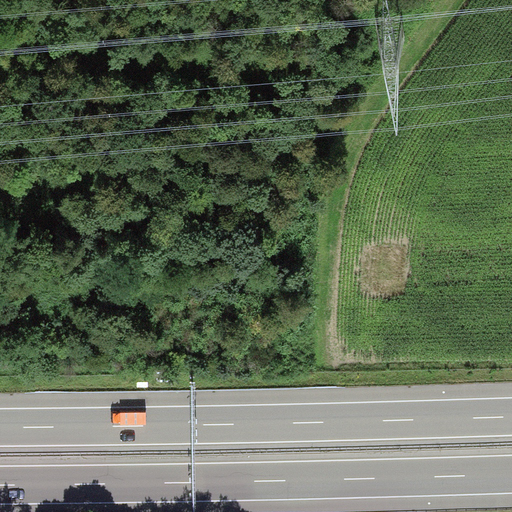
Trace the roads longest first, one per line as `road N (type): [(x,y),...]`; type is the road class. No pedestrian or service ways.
road 1 (motorway): [(0,485),(511,474)]
road 2 (motorway): [(511,415),(0,426)]
